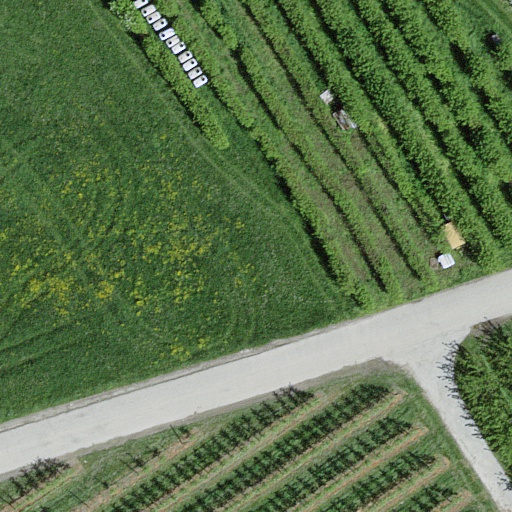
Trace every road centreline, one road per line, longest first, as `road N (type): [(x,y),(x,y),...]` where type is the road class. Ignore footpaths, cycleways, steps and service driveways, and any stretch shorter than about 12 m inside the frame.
road 1 (unclassified): [(411,329),(0,455)]
road 2 (unclassified): [(411,329),(511,504)]
